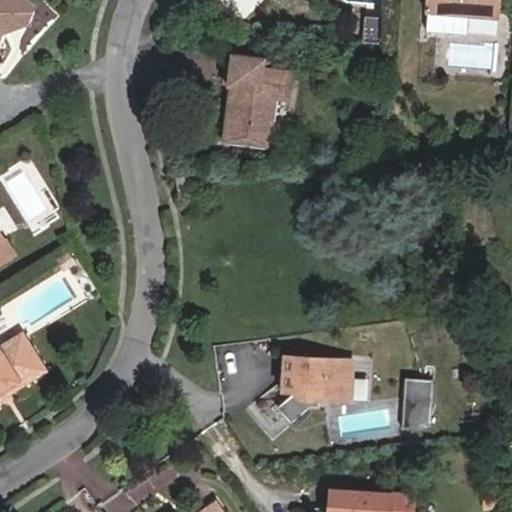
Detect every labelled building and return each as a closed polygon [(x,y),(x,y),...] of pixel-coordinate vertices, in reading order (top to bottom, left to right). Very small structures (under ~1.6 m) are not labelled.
[(22,0),(0,0),(0,23),(10,21),(12,27),(27,25),(30,8),(22,0)] [(501,17),(501,0),(429,0),(429,11),(432,11),(431,31),(469,34),(470,14),(501,17)] [(230,93),(224,147),(244,150),(270,153),(276,101),(290,103),(294,76),(263,73),(264,59),(229,55),(225,92),(230,93)] [(177,182),(182,203),(199,196),(193,177),(177,182)] [(0,263),(15,253),(0,231),(0,263)] [(0,409),(5,407),(2,403),(49,375),(25,337),(0,351),(0,409)] [(349,380),(341,362),(289,360),(287,387),(306,389),(306,397),(330,399),(356,383),(356,376),(349,380)] [(342,362),(341,362),(349,380),(356,376),(342,362)] [(342,362),(356,376),(356,364),(342,362)] [(402,423),(432,425),(435,377),(406,375),(402,423)] [(354,402),(356,383),(330,399),(354,402)] [(412,511),(413,501),(330,498),(329,511),(412,511)]
